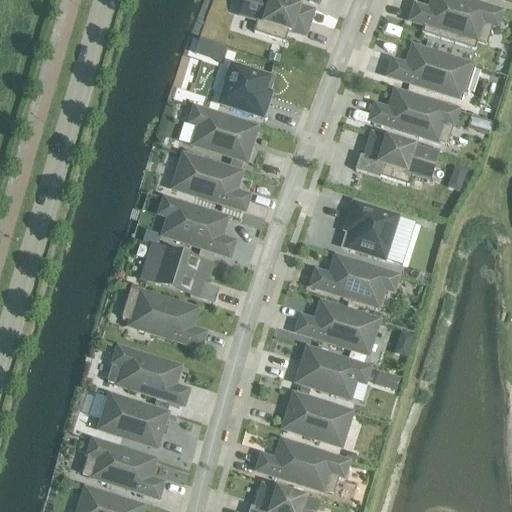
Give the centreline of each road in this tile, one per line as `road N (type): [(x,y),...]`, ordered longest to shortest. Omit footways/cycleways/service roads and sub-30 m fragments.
road 1 (residential): [(194,511),(249,311),(363,0)]
road 2 (residential): [(0,365),(106,0)]
